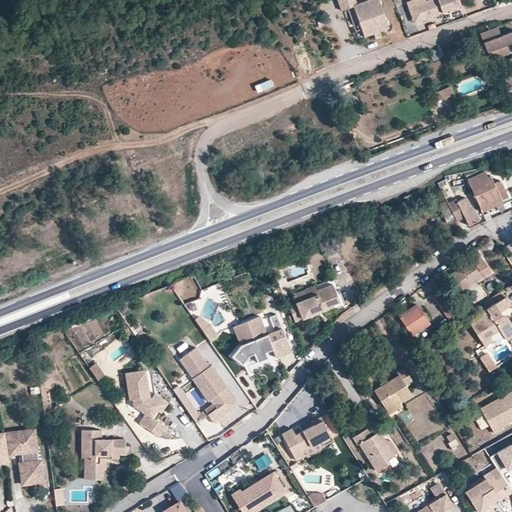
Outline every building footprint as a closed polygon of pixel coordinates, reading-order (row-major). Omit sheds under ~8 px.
[(347,10),(353,7),(361,30),(364,37),(373,34),(379,32),(388,28),(377,0),(371,0),(356,6),(353,0),(336,0),(341,12),(347,10)] [(414,4),(420,20),(460,5),(457,0),(425,0),(426,0),(414,4)] [(420,20),(414,4),(407,7),(413,23),(420,20)] [(353,7),(347,10),(355,32),(361,30),(353,7)] [(498,28),(480,34),(482,42),(486,51),(511,42),(511,31),(500,35),(498,28)] [(428,53),(432,61),(443,56),(439,49),(428,53)] [(511,69),(502,73),(505,83),(511,80),(511,69)] [(271,80),(254,86),(257,93),(274,88),(271,80)] [(435,91),(438,101),(454,96),(452,87),(435,91)] [(446,183),(459,180),(458,173),(443,177),(446,183)] [(496,204),(489,188),(482,174),(465,181),(479,211),(496,204)] [(496,185),(489,188),(496,204),(503,200),(496,185)] [(463,215),(456,203),(452,196),(447,198),(458,218),(463,215)] [(443,221),(453,217),(443,198),(433,202),(443,221)] [(456,203),(463,215),(468,225),(477,220),(474,214),(471,214),(464,199),(456,203)] [(461,270),(467,282),(469,286),(489,274),(476,251),(465,258),(467,262),(459,267),(461,270)] [(459,287),(467,282),(461,270),(453,276),(459,287)] [(340,295),(345,292),(340,278),(322,285),(323,288),(288,302),(294,318),(341,300),(340,295)] [(448,304),(443,297),(432,281),(424,286),(448,320),(456,315),(448,304)] [(443,297),(448,304),(454,299),(449,292),(443,297)] [(505,340),(511,336),(511,325),(507,318),(500,312),(511,305),(506,297),(468,322),(483,345),(492,341),(490,337),(499,331),(505,340)] [(410,337),(429,324),(416,305),(397,317),(410,337)] [(202,328),(210,323),(199,315),(195,318),(202,328)] [(257,333),(265,330),(260,316),(240,324),(247,342),(241,346),(231,357),(242,365),(249,357),(254,355),(258,363),(268,359),(266,353),(273,350),(277,359),(292,353),(282,329),(267,335),(260,339),(257,333)] [(210,340),(218,335),(210,323),(202,328),(210,340)] [(233,327),(241,346),(247,342),(240,324),(233,327)] [(267,335),(265,330),(257,333),(260,339),(267,335)] [(216,409),(207,415),(213,425),(236,410),(237,404),(212,366),(210,368),(197,348),(180,359),(193,379),(201,373),(210,386),(201,392),(208,401),(210,400),(213,405),(216,409)] [(490,373),(495,370),(488,358),(491,357),(489,354),(481,359),(490,373)] [(495,370),(498,368),(491,357),(488,358),(495,370)] [(384,404),(397,396),(408,390),(402,380),(410,376),(401,362),(394,367),(396,370),(373,384),(384,404)] [(97,363),(88,369),(96,382),(106,376),(97,363)] [(148,367),(145,368),(149,395),(160,402),(151,415),(155,418),(167,401),(155,393),(152,373),(148,367)] [(164,424),(155,418),(151,415),(160,402),(149,395),(145,368),(126,370),(129,397),(132,396),(133,403),(145,411),(138,420),(157,434),(164,424)] [(193,379),(201,392),(210,386),(201,373),(193,379)] [(180,387),(190,380),(187,374),(176,381),(180,387)] [(435,400),(442,395),(436,385),(429,390),(435,400)] [(111,386),(107,389),(111,394),(116,390),(123,402),(126,400),(118,388),(111,386)] [(116,390),(111,394),(118,405),(123,402),(116,390)] [(511,393),(499,400),(503,407),(511,402),(511,393)] [(399,401),(397,396),(384,404),(386,407),(399,401)] [(499,400),(480,410),(489,427),(498,422),(500,427),(511,420),(511,402),(503,407),(499,400)] [(107,416),(113,415),(111,404),(105,405),(107,416)] [(204,411),(207,415),(216,409),(213,405),(204,411)] [(308,415),(310,418),(318,413),(316,410),(308,415)] [(318,433),(321,438),(330,432),(318,413),(310,418),(292,429),(288,423),(278,429),(294,454),(304,448),(301,444),(318,433)] [(204,438),(215,432),(209,420),(198,425),(204,438)] [(498,422),(489,427),(493,435),(502,430),(500,427),(498,422)] [(383,444),(375,432),(369,435),(364,428),(349,437),(355,445),(358,443),(375,471),(386,464),(384,459),(390,455),(383,444)] [(33,483),(44,482),(42,460),(39,460),(36,429),(14,432),(16,443),(26,442),(27,451),(22,452),(23,462),(20,463),(22,474),(24,474),(25,476),(30,481),(33,480),(33,483)] [(82,469),(82,478),(93,478),(93,467),(94,457),(101,458),(108,458),(108,452),(118,452),(118,437),(92,436),(92,429),(72,429),(72,438),(73,438),(80,438),(81,438),(81,446),(76,446),(76,456),(75,469),(82,469)] [(380,430),(375,432),(383,444),(388,441),(380,429),(380,430)] [(11,453),(22,452),(27,451),(26,442),(16,443),(14,432),(8,432),(11,453)] [(304,448),(321,438),(318,433),(301,444),(304,448)] [(72,456),(76,456),(76,446),(81,446),(81,438),(80,438),(73,438),(72,438),(72,456)] [(0,461),(8,461),(6,439),(0,439),(0,461)] [(496,469),(498,473),(505,469),(507,471),(511,467),(511,445),(490,459),(496,469)] [(212,481),(217,477),(236,462),(228,452),(205,471),(212,482),(212,481)] [(498,473),(496,469),(485,477),(487,480),(467,493),(479,511),(481,511),(511,493),(498,473)] [(232,493),(243,511),(246,511),(252,508),(254,510),(286,492),(274,472),(242,490),(241,488),(232,493)] [(23,484),(33,483),(33,480),(30,481),(25,476),(24,474),(22,474),(23,484)] [(226,492),(217,477),(212,481),(212,482),(220,497),(226,492)] [(177,501),(188,496),(182,483),(171,488),(177,501)] [(455,511),(457,511),(440,484),(431,490),(436,498),(414,511),(455,511)] [(326,499),(322,491),(311,491),(307,494),(314,505),(326,499)] [(185,511),(179,502),(162,511),(185,511)]
